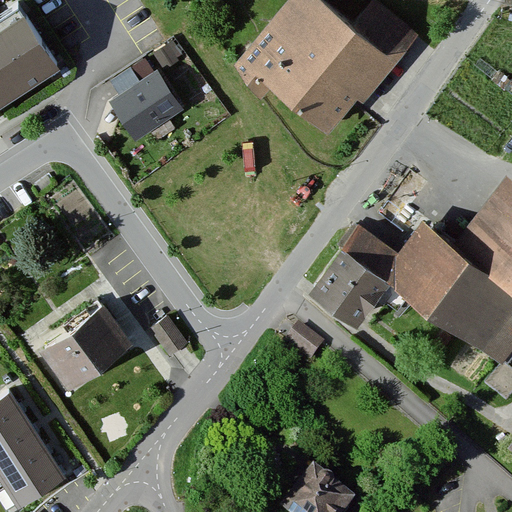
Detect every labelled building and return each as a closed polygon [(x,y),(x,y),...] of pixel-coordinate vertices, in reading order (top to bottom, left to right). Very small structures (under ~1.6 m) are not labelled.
[(325,124),(407,30),(374,2),(353,27),(322,0),(296,0),(247,57),(325,124)] [(30,2),(0,21),(0,105),(68,62),(30,2)] [(157,68),(107,100),(132,139),(183,107),(157,68)] [(511,182),(508,180),(459,249),(511,283),(511,182)] [(511,353),(511,283),(459,249),(420,222),(398,253),(357,226),(337,256),(381,286),(503,366),(511,353)] [(381,286),(337,256),(311,293),(355,324),(381,286)] [(111,300),(45,348),(72,385),(139,337),(111,300)] [(168,308),(151,322),(171,347),(188,333),(168,308)] [(300,318),(286,337),(312,355),(326,336),(300,318)] [(66,473),(11,386),(0,392),(0,474),(18,503),(66,473)] [(311,468),(278,511),(350,511),(357,503),(311,468)]
